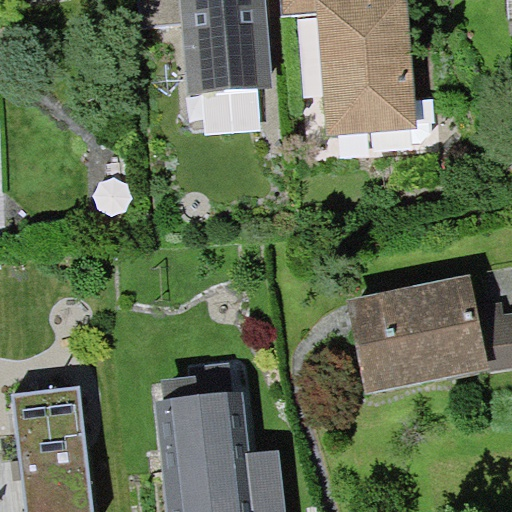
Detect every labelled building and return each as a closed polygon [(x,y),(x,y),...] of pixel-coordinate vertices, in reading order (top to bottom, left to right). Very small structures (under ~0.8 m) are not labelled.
[(192,94),(199,93),(254,88),(262,88),(254,0),(133,0),(136,33),(186,28),(192,94)] [(398,7),(329,13),(327,0),(276,0),(278,20),(320,17),(329,134),(369,131),(371,150),(410,147),(398,7)] [(257,123),(254,88),(199,93),(202,128),(257,123)] [(131,511),(104,263),(99,263),(126,511),(131,511)] [(351,311),(367,387),(482,363),(466,286),(351,311)] [(171,511),(230,511),(248,510),(233,383),(158,392),(171,511)] [(102,511),(89,394),(26,402),(38,511),(102,511)]
